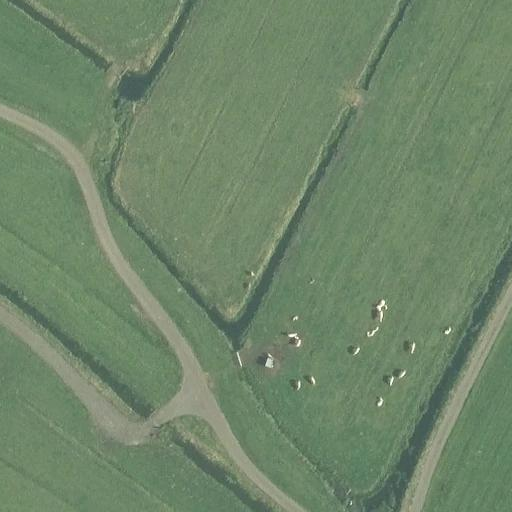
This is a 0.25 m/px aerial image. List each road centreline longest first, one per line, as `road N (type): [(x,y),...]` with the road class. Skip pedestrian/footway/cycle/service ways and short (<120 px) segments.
road 1 (track): [(511,300),(414,511)]
road 2 (track): [(151,0),(79,169)]
road 3 (track): [(291,511),(238,465),(201,392)]
